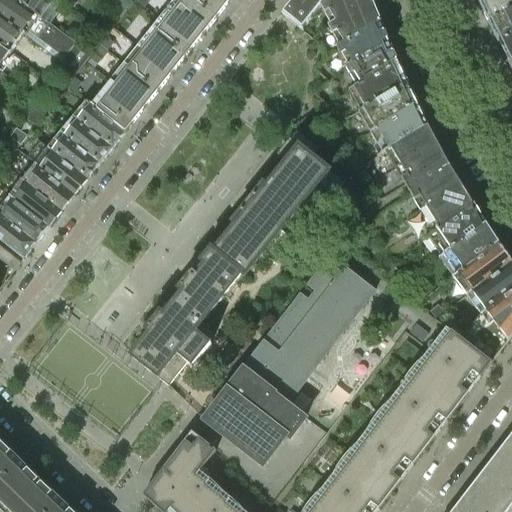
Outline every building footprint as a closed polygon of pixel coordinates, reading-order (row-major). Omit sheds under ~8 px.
[(81,50),(40,20),(11,0),(0,0),(0,18),(24,36),(76,74),(90,57),(81,50)] [(54,0),(53,0),(11,0),(40,20),(54,0)] [(175,0),(153,28),(187,55),(231,0),(175,0)] [(331,0),(292,0),(290,3),(281,15),(302,32),(303,32),(301,30),(320,8),(331,0)] [(369,0),(331,0),(320,8),(330,27),(371,2),(369,0)] [(511,0),(479,0),(488,22),(511,9),(511,0)] [(371,2),(330,27),(327,29),(338,48),(379,23),(371,2)] [(511,9),(488,22),(498,42),(511,34),(511,9)] [(107,31),(118,17),(111,12),(100,26),(107,31)] [(24,36),(0,18),(0,45),(8,51),(11,54),(16,48),(24,36)] [(379,23),(338,48),(336,49),(347,68),(388,43),(388,42),(388,38),(386,33),(383,31),(379,23)] [(153,28),(91,106),(125,133),(126,132),(126,133),(187,55),(153,28)] [(511,34),(498,42),(509,63),(511,61),(511,34)] [(388,43),(347,68),(345,69),(356,88),(397,63),(388,43)] [(0,45),(0,69),(11,54),(8,51),(0,45)] [(397,63),(356,88),(347,93),(360,113),(407,84),(402,74),(403,71),(400,67),(398,65),(397,63)] [(407,84),(360,113),(357,115),(370,133),(417,105),(416,103),(416,100),(414,95),(412,94),(407,84)] [(125,133),(91,106),(86,102),(73,120),(111,151),(125,133)] [(417,105),(370,133),(385,153),(427,126),(423,117),(423,113),(421,108),(418,107),(417,105)] [(111,151),(73,120),(60,135),(99,166),(111,151)] [(427,126),(385,153),(431,229),(436,226),(438,229),(472,204),(448,165),(427,126)] [(13,130),(7,140),(14,144),(20,134),(13,130)] [(99,166),(60,135),(47,150),(86,181),(99,166)] [(243,277),(280,231),(290,240),(328,193),(333,197),(343,184),(308,157),(314,150),(297,136),(291,143),(290,142),(279,155),(288,162),(267,188),(263,185),(232,223),(236,226),(214,252),(211,250),(201,263),(204,265),(196,276),(192,273),(178,290),(182,293),(169,309),(166,306),(146,331),(149,334),(130,357),(168,387),(187,364),(192,368),(211,344),(195,332),(241,276),(243,277)] [(86,181),(47,150),(34,166),(73,198),(86,181)] [(73,198),(34,166),(22,182),(61,213),(73,198)] [(61,213),(22,182),(9,198),(48,229),(61,213)] [(371,193),(335,238),(343,245),(380,200),(371,193)] [(48,229),(9,198),(0,209),(0,216),(35,245),(48,229)] [(472,204),(438,229),(430,234),(444,255),(485,224),(472,204)] [(35,245),(0,216),(0,241),(23,260),(35,245)] [(485,224),(444,255),(441,258),(445,264),(441,267),(451,279),(455,276),(498,244),(485,224)] [(455,276),(451,279),(450,280),(456,287),(461,284),(469,295),(511,263),(498,244),(455,276)] [(0,260),(14,272),(21,263),(0,246),(0,260)] [(511,263),(469,295),(465,299),(470,306),(475,303),(483,313),(511,291),(511,263)] [(300,296),(203,421),(263,467),(286,437),(290,439),(305,419),(286,405),(374,292),(337,264),(331,272),(323,266),(308,285),(316,291),(307,302),(300,296)] [(382,280),(361,264),(356,270),(377,286),(382,280)] [(387,295),(403,275),(393,268),(378,287),(387,295)] [(506,344),(511,336),(511,291),(483,313),(506,344)] [(117,313),(109,307),(94,326),(102,332),(117,313)] [(506,344),(483,313),(478,316),(460,339),(491,364),(506,344)] [(376,511),(468,394),(480,379),(491,364),(460,339),(450,332),(311,511),(234,511),(226,505),(227,503),(205,486),(207,485),(196,476),(215,451),(192,433),(143,496),(160,511),(376,511)] [(498,453),(479,477),(511,502),(511,434),(503,445),(505,447),(500,454),(498,453)] [(11,511),(41,482),(27,468),(0,441),(0,511),(11,511)] [(454,510),(452,511),(507,511),(511,506),(511,502),(479,477),(459,502),(461,504),(456,511),(454,510)] [(72,511),(53,494),(41,482),(11,511),(72,511)]
